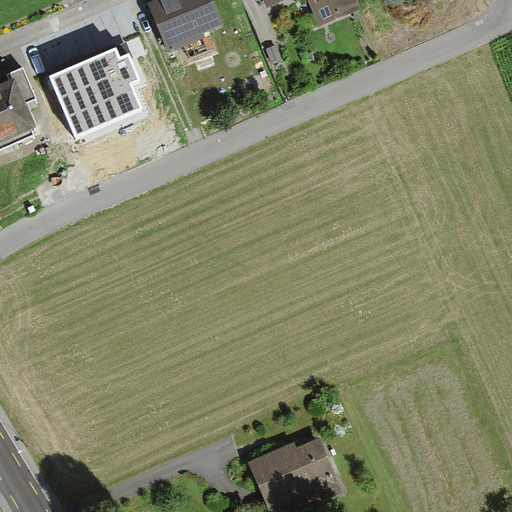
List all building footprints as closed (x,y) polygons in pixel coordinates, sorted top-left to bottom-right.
[(186,31),(215,18),(207,0),(164,0),(149,7),(167,47),(189,38),(186,31)] [(306,0),(316,22),(356,4),(354,0),(266,0),(267,0),(306,0)] [(114,51),(53,77),(77,134),(139,107),(128,82),(137,79),(127,57),(119,61),(114,51)] [(13,93),(30,84),(19,62),(1,71),(6,80),(0,83),(0,131),(4,130),(10,142),(32,131),(13,93)] [(282,447),(250,463),(268,500),(305,482),(313,499),(339,487),(316,440),(285,455),(282,447)]
